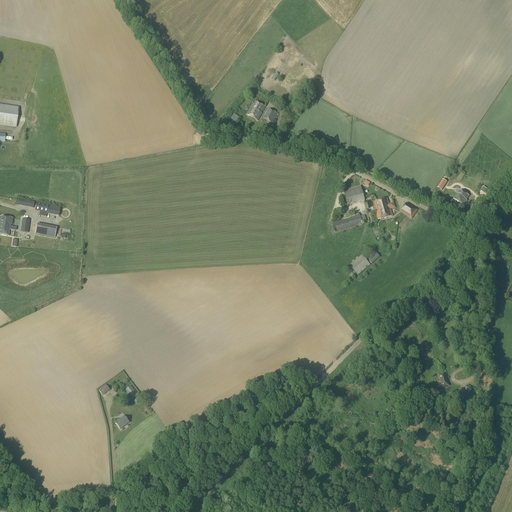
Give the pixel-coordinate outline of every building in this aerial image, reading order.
[(265,107),(255,102),(252,107),(251,107),(247,115),(258,121),(262,114),(261,113),(265,107)] [(0,125),(16,128),(19,108),(0,104),(0,125)] [(272,124),(277,114),(268,109),(263,119),(272,124)] [(442,180),(439,185),(443,188),(447,183),(442,180)] [(362,186),(344,191),(348,205),(366,200),(362,186)] [(469,196),(460,190),(457,194),(454,200),(463,206),(467,200),(466,200),(469,196)] [(33,209),(34,202),(17,199),(15,205),(33,209)] [(393,203),(389,204),(387,199),(374,203),(377,212),(376,212),(378,220),(392,216),(390,209),(395,208),(393,203)] [(58,217),(60,207),(36,203),(34,211),(40,212),(39,216),(46,217),(46,214),(58,217)] [(411,219),(417,210),(407,203),(401,212),(411,219)] [(335,234),(363,225),(359,215),(359,214),(357,215),(358,216),(332,224),(335,234)] [(10,227),(10,225),(11,225),(13,219),(0,216),(0,224),(6,226),(10,227)] [(28,233),(30,220),(22,219),(20,232),(28,233)] [(13,228),(10,227),(6,226),(0,224),(0,234),(9,236),(10,230),(13,231),(13,228)] [(55,238),(57,228),(37,224),(35,234),(55,238)] [(371,265),(380,257),(375,252),(367,258),(368,259),(367,260),(371,265)] [(358,276),(370,266),(362,256),(349,266),(358,276)] [(437,390),(449,386),(446,379),(447,378),(445,374),(438,376),(442,385),(436,387),(437,390)] [(132,399),(137,396),(130,386),(125,390),(132,399)] [(469,395),(472,389),(467,386),(464,391),(469,395)] [(461,403),(467,394),(460,389),(454,398),(461,403)] [(120,430),(129,423),(124,417),(116,424),(120,430)]
